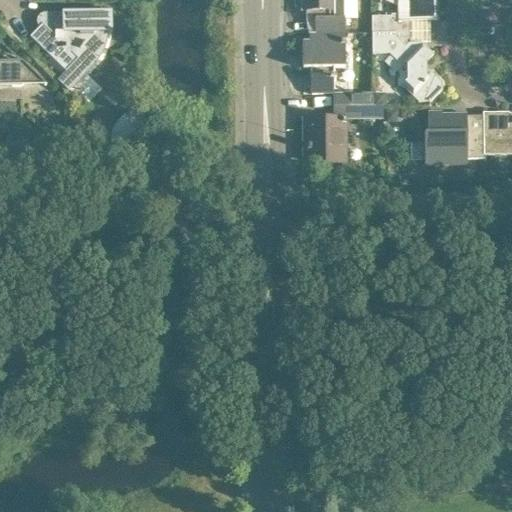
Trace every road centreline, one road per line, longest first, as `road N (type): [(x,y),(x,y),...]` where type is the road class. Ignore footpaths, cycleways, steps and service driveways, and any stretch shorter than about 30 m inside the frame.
road 1 (unclassified): [(263,511),(262,50)]
road 2 (track): [(0,201),(265,196)]
road 3 (residential): [(455,0),(454,69),(465,90),(511,92)]
